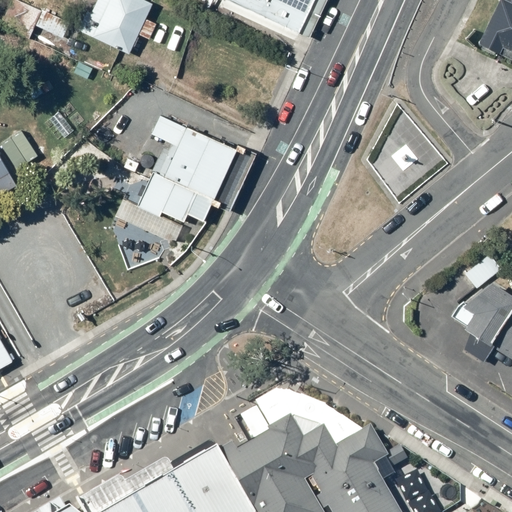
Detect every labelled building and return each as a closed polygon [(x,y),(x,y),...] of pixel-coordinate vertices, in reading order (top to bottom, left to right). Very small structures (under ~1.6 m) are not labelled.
[(62,43),(71,25),(21,0),(10,0),(0,20),(0,30),(24,43),(32,28),(62,43)] [(80,32),(130,54),(154,5),(144,0),(112,0),(103,19),(90,12),(80,32)] [(315,0),(227,0),(302,32),(315,0)] [(511,0),(499,0),(477,45),(511,62),(511,0)] [(239,151),(161,116),(151,136),(166,142),(152,172),(155,173),(140,207),(162,217),(163,213),(186,223),(189,215),(203,221),(211,203),(220,208),(246,149),(241,147),(239,151)] [(0,176),(9,172),(0,157),(0,176)] [(511,298),(489,284),(461,306),(471,313),(462,329),(511,360),(511,298)] [(0,334),(0,366),(14,359),(0,334)] [(233,446),(224,451),(258,511),(321,511),(322,511),(329,507),(332,511),(405,511),(379,465),(395,456),(374,420),(338,440),(326,420),(306,431),(294,411),(267,427),(270,432),(236,452),(233,446)] [(249,511),(205,432),(71,507),(74,511),(249,511)]
